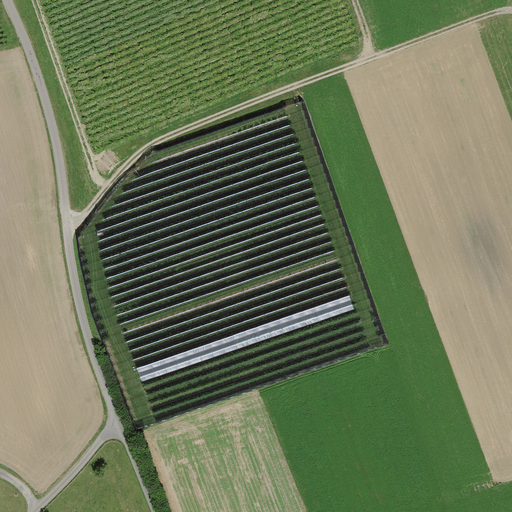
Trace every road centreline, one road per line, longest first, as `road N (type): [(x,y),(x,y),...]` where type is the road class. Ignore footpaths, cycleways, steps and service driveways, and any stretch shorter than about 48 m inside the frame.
road 1 (residential): [(156,511),(84,327),(55,140),(7,0)]
road 2 (track): [(67,225),(161,143),(497,13),(511,16)]
